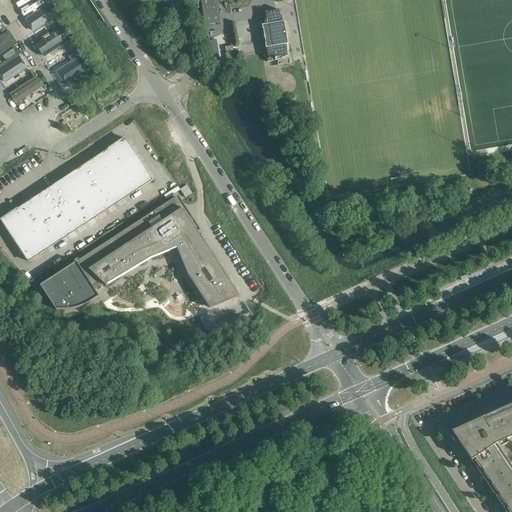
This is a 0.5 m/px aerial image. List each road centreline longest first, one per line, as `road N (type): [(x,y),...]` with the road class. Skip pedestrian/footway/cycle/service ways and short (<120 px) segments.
road 1 (residential): [(335,356),(103,0)]
road 2 (secondary): [(335,356),(52,482),(4,511)]
road 3 (secondary): [(91,511),(358,390)]
road 4 (secondary): [(511,275),(335,356)]
road 5 (residential): [(483,511),(429,429),(511,393)]
road 6 (secondary): [(358,390),(511,322)]
road 7 (tertiary): [(439,511),(358,390)]
